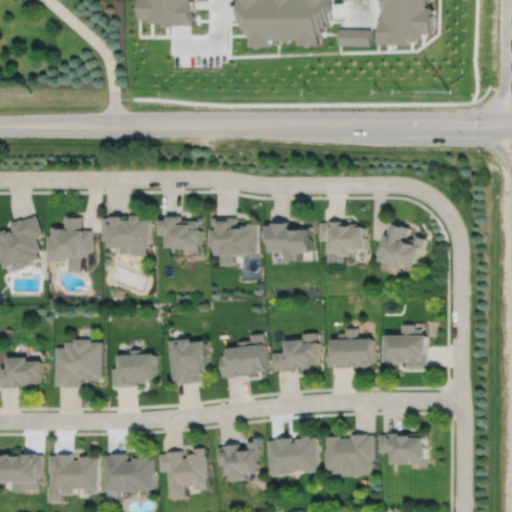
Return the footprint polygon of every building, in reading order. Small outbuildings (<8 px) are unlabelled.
[(145,0),(145,21),(157,21),(157,32),(203,31),(203,3),(196,3),(196,0),(145,0)] [(242,0),(243,27),(247,27),(247,33),(251,33),(251,38),(251,53),(277,53),(277,41),(306,41),(307,49),(324,48),(328,48),(328,31),(335,31),(335,0),(242,0)] [(385,0),(386,47),(423,47),(423,38),(441,38),(440,13),(434,13),(434,0),(385,0)] [(339,31),(340,49),(376,48),(375,30),(339,31)] [(38,215),(24,220),(24,219),(13,223),(16,232),(15,232),(15,231),(10,233),(8,229),(0,232),(0,256),(1,259),(3,258),(7,268),(16,265),(18,271),(33,266),(32,262),(41,259),(39,253),(44,251),(39,237),(45,235),(38,215)] [(77,215),(67,215),(67,228),(64,228),(64,226),(54,227),(54,236),(50,236),(50,261),(64,261),(64,258),(72,258),(72,272),(85,272),(84,252),(94,252),(94,230),(84,230),(84,216),(77,216),(77,215)] [(105,217),(105,240),(112,240),(112,248),(124,248),(124,254),(134,253),(135,256),(152,255),(152,248),(154,248),(154,219),(146,220),(146,215),(135,215),(135,220),(131,220),(131,216),(112,216),(112,217),(105,217)] [(160,217),(160,234),(167,234),(167,235),(172,235),(172,248),(180,248),(180,249),(193,249),(193,252),(204,252),(204,248),(205,248),(205,240),(206,240),(206,229),(203,229),(203,220),(184,220),(184,215),(168,215),(169,216),(160,217)] [(215,217),(215,230),(216,230),(216,247),(219,247),(219,255),(226,255),(226,265),(239,265),(239,255),(261,255),(261,223),(249,223),(249,225),(244,225),(244,228),(240,228),(240,217),(215,217)] [(323,222),(323,239),(335,239),(335,252),(348,252),(348,256),(357,256),(357,251),(368,251),(368,237),(367,237),(367,227),(359,227),(359,223),(352,223),(352,225),(346,225),(346,220),(331,220),(331,222),(323,222)] [(269,223),(269,241),(274,241),(274,252),(289,252),(289,260),(303,260),(303,253),(318,253),(318,237),(316,237),(316,229),(314,229),(314,226),(298,226),(298,228),(293,228),(293,222),(292,222),(292,221),(277,221),(277,223),(269,223)] [(393,222),(380,260),(386,262),(384,268),(393,272),(395,267),(404,270),(404,269),(415,272),(416,268),(418,269),(424,249),(426,250),(429,238),(418,235),(417,240),(409,237),(413,227),(401,223),(401,224),(393,222)] [(118,288),(115,296),(124,299),(127,291),(118,288)] [(403,324),(403,336),(387,336),(387,359),(395,359),(395,360),(404,360),(404,359),(409,359),(409,364),(429,364),(428,336),(423,336),(423,329),(415,329),(415,324),(403,324)] [(348,328),(348,333),(341,333),(341,339),(335,339),(335,346),(331,346),(331,366),(339,366),(339,368),(355,367),(355,366),(365,366),(365,363),(368,363),(368,361),(375,361),(375,339),(361,339),(360,328),(348,328)] [(305,334),(306,339),(288,341),(289,352),(275,353),(276,371),(284,370),(284,371),(299,370),(299,369),(306,368),(306,370),(314,369),(314,366),(324,366),(323,357),(325,357),(323,342),(321,343),(320,332),(305,334)] [(239,342),(240,347),(230,348),(231,355),(222,356),(225,377),(233,376),(233,378),(251,376),(251,373),(256,373),(256,374),(272,372),(269,344),(267,345),(265,333),(252,335),(253,340),(239,342)] [(56,347),(56,386),(64,386),(64,387),(83,387),(83,379),(87,379),(87,380),(99,380),(99,377),(103,377),(103,342),(92,342),(92,339),(75,339),(75,342),(65,342),(65,347),(56,347)] [(170,340),(174,383),(183,382),(183,384),(199,382),(199,376),(205,375),(205,371),(212,370),(211,359),(212,359),(211,351),(210,351),(209,341),(195,343),(195,339),(183,341),(183,339),(170,340)] [(114,369),(115,386),(122,386),(122,387),(138,387),(137,381),(143,380),(143,384),(151,383),(151,380),(159,380),(157,354),(144,355),(143,349),(132,350),(132,353),(129,353),(130,356),(121,356),(122,368),(114,369)] [(0,369),(0,387),(4,387),(4,388),(19,388),(19,387),(33,387),(33,385),(42,385),(42,377),(43,377),(43,362),(29,362),(29,358),(9,358),(9,369),(0,369)] [(381,432),(381,449),(393,449),(394,461),(426,460),(426,455),(429,455),(428,441),(427,441),(427,431),(404,431),(404,430),(389,430),(389,432),(381,432)] [(329,433),(329,446),(327,446),(327,466),(335,466),(335,470),(345,470),(345,472),(361,472),(361,470),(373,470),(373,457),(376,457),(376,432),(369,432),(369,431),(353,431),(353,435),(342,436),(342,433),(329,433)] [(272,439),(274,472),(300,470),(300,469),(309,468),(309,469),(321,468),(318,435),(314,435),(314,433),(304,434),(304,436),(300,436),(300,440),(296,440),(296,435),(279,436),(280,438),(272,439)] [(220,446),(223,464),(230,463),(231,473),(235,473),(235,479),(252,477),(252,475),(253,475),(253,470),(254,469),(254,470),(264,469),(262,451),(263,450),(262,438),(251,440),(251,445),(244,446),(244,441),(228,443),(228,445),(220,446)] [(210,484),(212,484),(211,474),(212,474),(210,454),(209,454),(208,445),(196,447),(196,452),(191,452),(191,456),(186,456),(185,448),(170,450),(170,451),(162,452),(164,469),(171,469),(174,496),(190,494),(189,483),(199,482),(199,486),(201,485),(202,487),(209,486),(210,484)] [(0,453),(0,480),(16,480),(16,488),(28,488),(28,486),(42,486),(42,473),(46,473),(46,453),(39,453),(39,451),(23,451),(23,453),(17,453),(17,451),(8,451),(8,453),(0,453)] [(154,487),(157,487),(156,457),(151,457),(151,454),(136,454),(136,459),(130,459),(130,451),(114,451),(115,453),(108,453),(109,488),(131,488),(131,490),(145,490),(145,487),(146,487),(148,489),(153,488),(154,487)] [(101,489),(102,489),(102,455),(97,455),(97,453),(87,453),(87,454),(82,454),(82,458),(76,458),(76,452),(60,452),(60,454),(53,454),(53,471),(54,471),(54,484),(53,484),(53,499),(67,499),(67,491),(78,491),(78,486),(88,486),(88,490),(90,490),(91,491),(99,491),(101,489)]
